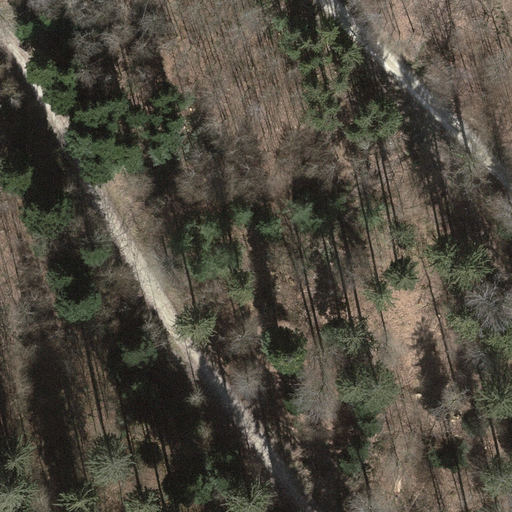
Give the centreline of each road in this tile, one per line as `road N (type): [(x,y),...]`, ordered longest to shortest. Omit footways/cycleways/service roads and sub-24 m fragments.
road 1 (track): [(313,511),(170,317),(30,64),(0,31)]
road 2 (track): [(511,183),(328,0)]
